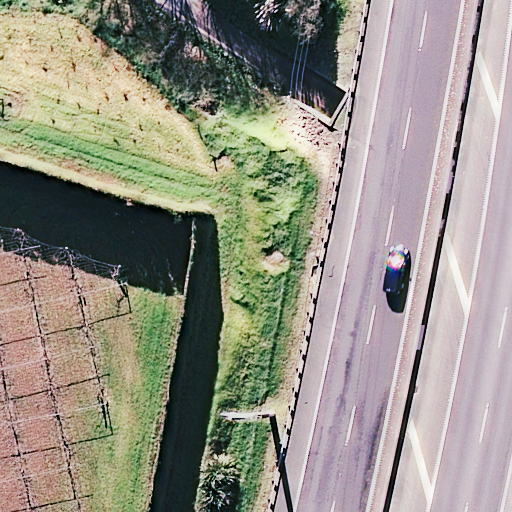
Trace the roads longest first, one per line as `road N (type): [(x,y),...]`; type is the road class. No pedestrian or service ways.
road 1 (trunk): [(330,511),(429,0)]
road 2 (track): [(511,203),(161,0)]
road 3 (trunk): [(511,287),(467,511)]
